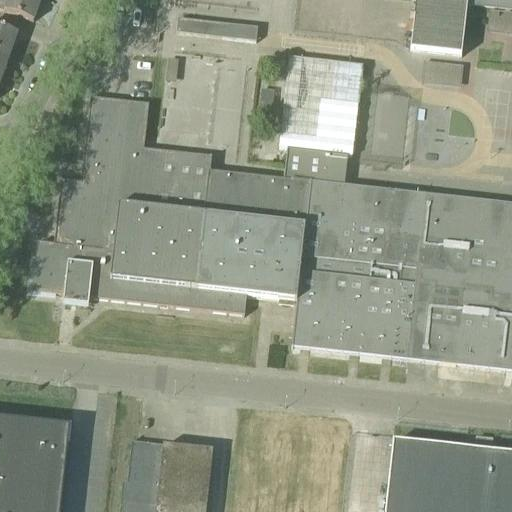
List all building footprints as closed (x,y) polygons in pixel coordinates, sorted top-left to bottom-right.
[(36,0),(8,0),(7,4),(0,1),(0,12),(33,24),(41,2),(36,0)] [(511,0),(415,0),(415,1),(411,1),(411,3),(415,3),(413,19),(409,19),(409,20),(413,21),(409,54),(461,59),(467,7),(511,11),(511,209),(343,191),(347,159),(351,159),(362,69),(288,61),(278,151),(287,152),(283,184),(210,175),(209,174),(211,160),(142,153),(143,145),(144,145),(148,108),(90,101),(80,186),(60,184),(56,226),(61,226),(60,235),(55,234),(53,248),(37,246),(35,265),(32,295),(52,297),(52,298),(63,299),(62,308),(88,311),(89,302),(244,319),(246,300),(295,305),(290,351),(292,351),(292,349),(348,356),(511,374),(511,0)] [(257,31),(177,22),(176,36),(256,45),(257,31)] [(0,55),(9,59),(17,36),(0,30),(0,55)] [(9,59),(0,55),(0,80),(1,81),(9,59)] [(0,511),(59,511),(67,444),(68,432),(0,424),(0,511)] [(475,440),(474,450),(491,452),(492,442),(475,440)] [(131,445),(126,487),(123,487),(121,506),(155,510),(154,511),(205,511),(212,455),(131,445)] [(511,511),(511,458),(392,445),(384,511),(511,511)]
